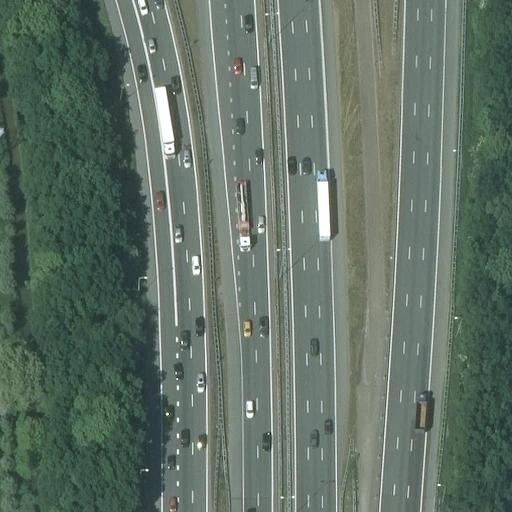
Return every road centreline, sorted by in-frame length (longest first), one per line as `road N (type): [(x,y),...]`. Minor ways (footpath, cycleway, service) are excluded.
road 1 (motorway): [(146,0),(182,210),(191,511)]
road 2 (motorway): [(399,511),(423,0)]
road 3 (motorway): [(238,0),(256,511)]
road 4 (motorway): [(313,511),(295,0)]
